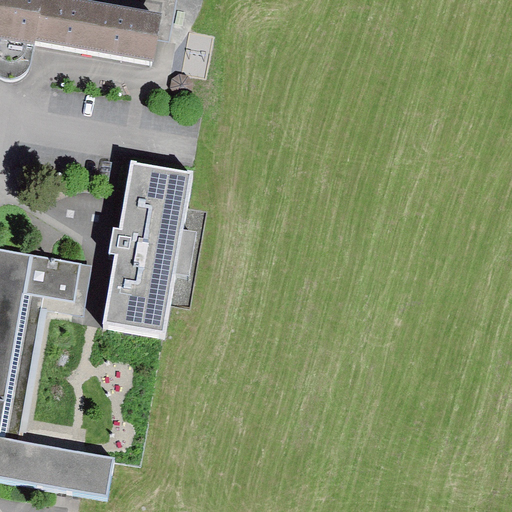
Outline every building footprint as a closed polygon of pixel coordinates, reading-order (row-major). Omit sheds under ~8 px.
[(0,0),(0,75),(5,77),(13,78),(22,75),(27,70),(33,34),(150,55),(152,39),(157,16),(63,0),(0,0)] [(63,0),(157,16),(152,39),(168,42),(176,0),(63,0)] [(179,74),(172,78),(169,88),(177,95),(185,96),(193,92),(194,84),(188,77),(179,74)] [(183,232),(193,174),(129,163),(118,231),(113,230),(109,256),(114,257),(103,326),(166,336),(176,276),(189,278),(196,234),(183,232)] [(0,482),(109,501),(116,462),(84,456),(86,446),(27,436),(35,390),(47,315),(84,321),(93,268),(56,262),(0,252),(0,482)]
